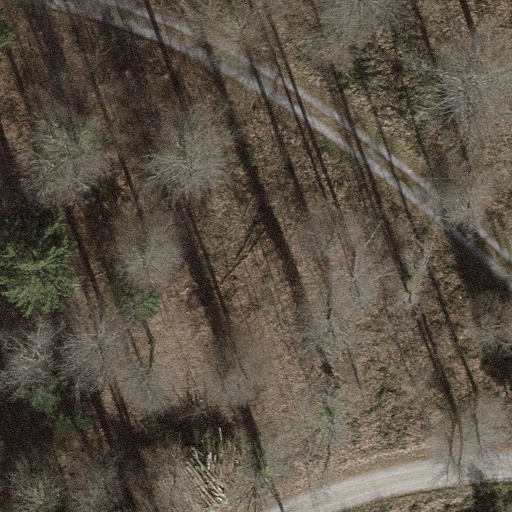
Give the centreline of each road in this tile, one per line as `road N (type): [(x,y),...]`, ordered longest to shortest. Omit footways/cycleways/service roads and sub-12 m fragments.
road 1 (track): [(82,0),(216,40),(451,220),(511,283)]
road 2 (track): [(511,457),(288,511)]
